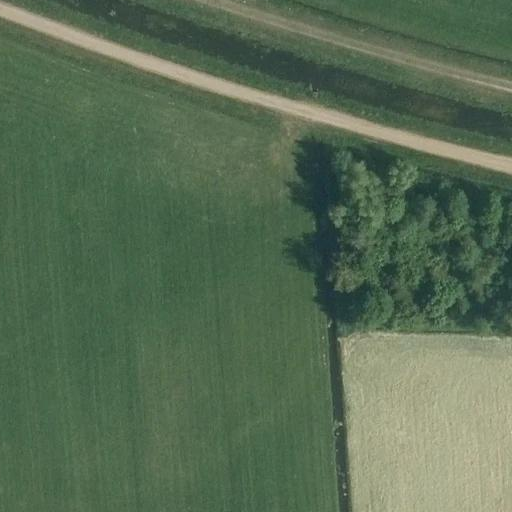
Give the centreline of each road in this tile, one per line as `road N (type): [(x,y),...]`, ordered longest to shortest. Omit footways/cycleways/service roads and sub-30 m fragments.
road 1 (track): [(0,6),(136,57),(511,166)]
road 2 (track): [(223,0),(511,85)]
